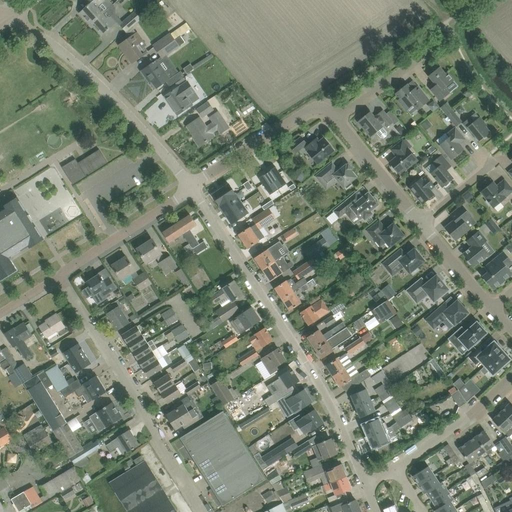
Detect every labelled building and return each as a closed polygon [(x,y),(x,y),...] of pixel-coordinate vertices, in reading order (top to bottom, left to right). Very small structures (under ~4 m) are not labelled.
[(89,25),(92,23),(104,12),(98,6),(105,0),(85,0),(89,4),(80,13),(90,24),(89,25)] [(92,23),(89,25),(92,28),(95,26),(103,35),(117,23),(120,26),(120,25),(126,32),(141,18),(135,11),(122,22),(116,15),(116,8),(113,4),(104,12),(92,23)] [(158,52),(178,37),(191,28),(187,23),(171,34),(170,33),(153,45),(158,52)] [(137,33),(128,39),(119,45),(132,63),(146,53),(142,48),(146,45),(137,33)] [(178,37),(158,52),(162,58),(182,44),(178,37)] [(171,67),(165,72),(156,60),(150,65),(142,71),(146,77),(148,76),(152,81),(151,81),(156,88),(165,82),(176,74),(171,67)] [(194,69),(191,64),(184,69),(187,74),(194,69)] [(431,89),(437,97),(440,101),(450,93),(445,88),(454,80),(447,72),(446,73),(440,67),(438,69),(435,68),(431,71),(431,74),(429,76),(436,85),(431,89)] [(180,87),(180,86),(165,96),(178,114),(192,104),(191,103),(199,98),(188,81),(180,87)] [(418,86),(412,91),(407,84),(403,88),(402,87),(397,91),(398,92),(396,93),(400,99),(398,100),(407,110),(414,105),(418,110),(429,101),(418,86)] [(439,106),(434,100),(428,105),(433,112),(439,106)] [(208,103),(197,110),(202,118),(213,110),(208,103)] [(447,115),(453,110),(448,104),(441,109),(447,115)] [(459,104),(454,108),(459,113),(464,109),(459,104)] [(360,119),(360,120),(358,122),(371,137),(376,132),(381,137),(384,138),(387,136),(387,132),(383,127),(385,125),(387,127),(393,122),(383,110),(375,117),(370,112),(364,117),(363,116),(360,119)] [(447,115),(456,127),(462,121),(453,110),(447,115)] [(211,118),(214,122),(206,127),(200,118),(196,120),(187,126),(195,138),(194,138),(200,146),(214,136),(212,133),(228,122),(222,114),(221,112),(211,118)] [(486,125),(480,117),(474,122),(470,118),(463,124),(471,134),(473,133),(475,136),(474,138),(478,139),(479,141),(483,137),(484,138),(490,134),(489,133),(490,132),(485,126),(486,125)] [(424,129),(430,124),(427,119),(420,125),(424,129)] [(398,126),(398,130),(402,135),(407,131),(401,124),(398,126)] [(450,138),(440,145),(445,152),(451,159),(464,149),(460,144),(466,139),(456,127),(447,134),(450,138)] [(290,146),(295,153),(307,143),(302,137),(290,146)] [(305,147),(308,151),(308,152),(318,164),(334,150),(324,138),(319,142),(317,139),(317,138),(305,147)] [(394,171),(396,171),(399,175),(418,159),(403,141),(392,149),(397,157),(390,163),(392,165),(392,167),(394,171)] [(427,150),(430,154),(435,149),(432,146),(427,150)] [(431,173),(436,179),(442,187),(444,186),(446,186),(449,184),(449,182),(453,178),(447,170),(452,166),(442,155),(433,162),(437,168),(431,173)] [(75,159),(62,167),(73,184),(86,176),(78,163),(75,159)] [(344,187),(345,186),(347,189),(352,184),(350,182),(356,177),(346,165),(338,171),(332,163),(316,176),(324,186),(336,177),(344,187)] [(276,166),(267,172),(279,189),(287,184),(276,166)] [(292,177),(301,183),(307,174),(297,168),(292,177)] [(267,172),(259,178),(271,195),(279,189),(267,172)] [(410,188),(423,203),(434,195),(430,190),(434,187),(435,187),(426,175),(425,176),(426,176),(421,180),(421,179),(410,188)] [(489,206),(492,205),(494,208),(506,197),(511,191),(511,189),(504,180),(497,186),(493,182),(481,192),(487,199),(486,202),(489,206)] [(229,185),(213,195),(219,205),(235,195),(229,185)] [(475,199),(469,191),(463,196),(469,204),(475,199)] [(356,193),(348,199),(334,211),(339,218),(345,213),(355,224),(363,218),(365,220),(373,214),(370,211),(379,205),(377,203),(377,200),(375,197),(372,197),(369,192),(361,198),(356,193)] [(235,195),(219,205),(225,214),(241,204),(235,195)] [(30,248),(44,239),(33,222),(34,221),(29,214),(29,215),(17,197),(3,206),(4,208),(0,210),(0,281),(1,281),(18,271),(10,258),(28,246),(30,248)] [(241,204),(225,214),(231,223),(247,213),(241,204)] [(445,228),(448,231),(455,240),(470,228),(463,220),(469,214),(462,205),(450,215),(455,220),(445,228)] [(248,229),(239,235),(248,248),(257,243),(259,241),(265,237),(259,228),(276,218),(269,207),(263,212),(253,218),(256,224),(250,228),(248,229)] [(189,243),(194,251),(196,254),(208,247),(204,241),(200,244),(190,229),(197,225),(198,227),(203,224),(199,218),(195,221),(190,215),(177,224),(183,234),(189,243)] [(499,227),(492,218),(486,223),(493,232),(499,227)] [(379,221),(371,227),(368,230),(380,246),(386,241),(390,247),(404,235),(394,223),(385,230),(383,227),(384,227),(379,221)] [(169,242),(183,234),(177,224),(163,232),(168,241),(169,242)] [(329,226),(321,232),(324,237),(327,241),(330,246),(339,239),(329,226)] [(293,229),(288,232),(292,237),(297,234),(293,229)] [(479,232),(475,235),(467,241),(472,247),(464,254),(469,259),(468,261),(470,265),(473,264),(474,266),(488,255),(482,247),(487,242),(479,232)] [(324,237),(304,251),(309,259),(330,246),(327,241),(324,237)] [(138,249),(143,257),(147,263),(156,257),(160,263),(166,273),(177,266),(171,256),(165,260),(161,254),(162,254),(158,248),(152,239),(138,249)] [(188,254),(194,251),(189,243),(184,247),(188,254)] [(255,258),(263,269),(275,261),(282,257),(288,252),(284,246),(271,255),(267,249),(255,258)] [(336,253),(340,259),(349,254),(345,247),(336,253)] [(401,249),(393,256),(383,264),(393,275),(404,266),(410,273),(411,272),(413,274),(419,270),(417,267),(425,261),(415,249),(406,255),(401,249)] [(485,268),(489,272),(483,277),(485,279),(484,280),(488,284),(489,283),(493,289),(498,286),(499,287),(505,282),(504,280),(511,273),(506,267),(511,262),(504,252),(485,268)] [(122,279),(130,274),(131,273),(135,280),(141,290),(151,283),(145,273),(139,277),(135,270),(126,256),(113,265),(122,279)] [(275,261),(263,269),(270,281),(283,273),(293,266),(290,261),(287,264),(282,257),(275,261)] [(293,271),(298,279),(318,266),(313,258),(293,271)] [(181,269),(176,272),(185,287),(190,283),(181,269)] [(116,289),(114,286),(109,277),(103,281),(99,274),(87,282),(95,294),(93,296),(98,304),(106,298),(105,296),(116,289)] [(414,284),(406,291),(417,304),(429,294),(438,305),(444,300),(440,296),(441,295),(442,296),(447,292),(446,291),(448,289),(437,276),(427,284),(422,278),(414,284)] [(275,288),(282,299),(294,292),(300,287),(307,282),(304,277),(295,283),(292,278),(286,280),(275,288)] [(313,279),(307,282),(300,287),(303,292),(316,284),(313,279)] [(220,316),(203,327),(207,332),(224,322),(232,317),(240,311),(233,301),(243,295),(234,281),(226,287),(223,289),(224,289),(212,297),(216,303),(219,301),(222,306),(216,311),(220,316)] [(381,290),(389,300),(396,294),(388,284),(381,290)] [(294,292),(282,299),(290,311),(301,303),(294,292)] [(322,299),(318,302),(312,306),(311,306),(301,313),(309,325),(317,319),(330,311),(322,299)] [(397,313),(388,299),(371,310),(381,324),(397,313)] [(330,309),(334,315),(346,307),(342,301),(330,309)] [(450,307),(446,302),(426,320),(434,329),(441,323),(440,322),(447,315),(455,325),(468,313),(467,311),(467,309),(465,307),(463,307),(458,301),(450,307)] [(107,313),(118,331),(129,323),(119,306),(107,313)] [(162,315),(165,320),(176,314),(172,308),(162,315)] [(241,326),(244,330),(249,326),(250,327),(260,320),(252,308),(233,321),(238,328),(241,326)] [(40,326),(46,335),(47,336),(57,330),(60,333),(66,330),(56,314),(50,318),(51,319),(40,326)] [(176,314),(165,320),(168,326),(179,319),(176,314)] [(324,321),(328,326),(336,321),(333,315),(324,321)] [(390,320),(396,329),(403,323),(398,315),(390,320)] [(360,318),(354,322),(358,329),(365,325),(360,318)] [(308,338),(314,348),(339,332),(347,327),(344,321),(336,327),(323,335),(319,330),(308,338)] [(225,322),(216,328),(219,333),(227,328),(228,327),(225,322)] [(448,339),(457,348),(462,355),(469,349),(474,344),(475,345),(480,340),(479,339),(486,333),(483,329),(484,328),(480,323),(478,324),(477,322),(467,332),(462,326),(448,339)] [(5,334),(10,342),(14,348),(17,346),(24,358),(32,353),(24,341),(32,336),(29,331),(24,323),(15,329),(14,328),(5,334)] [(172,332),(175,337),(186,331),(183,325),(172,332)] [(418,325),(412,330),(417,336),(423,331),(418,325)] [(122,335),(128,344),(142,334),(137,326),(122,335)] [(339,332),(314,348),(317,353),(316,353),(319,358),(320,357),(321,358),(333,351),(332,349),(352,335),(347,327),(339,332)] [(256,350),(264,345),(273,340),(265,328),(255,335),(249,339),(256,350)] [(186,331),(175,337),(179,342),(189,336),(186,331)] [(222,342),(226,348),(240,338),(236,332),(222,342)] [(128,344),(133,352),(147,343),(142,334),(128,344)] [(346,347),(350,354),(365,343),(361,337),(346,347)] [(133,352),(138,360),(152,351),(157,348),(152,340),(147,343),(133,352)] [(481,361),(485,366),(502,350),(501,349),(502,348),(498,343),(496,344),(494,342),(486,349),(482,345),(468,357),(476,365),(481,361)] [(77,344),(62,354),(68,364),(83,354),(77,344)] [(178,349),(184,358),(191,354),(185,345),(178,349)] [(1,351),(13,370),(15,369),(19,367),(16,363),(17,362),(7,347),(1,351)] [(0,348),(0,362),(1,361),(10,375),(14,372),(13,370),(1,351),(0,348)] [(138,360),(143,368),(158,359),(162,356),(157,348),(152,351),(138,360)] [(238,359),(242,365),(258,355),(254,349),(238,359)] [(262,360),(255,364),(264,380),(267,378),(277,372),(276,370),(278,369),(276,367),(286,361),(278,349),(270,354),(268,355),(262,359),(262,360)] [(502,350),(485,366),(480,370),(484,375),(489,371),(493,375),(503,366),(505,368),(510,363),(509,361),(510,359),(502,350)] [(326,365),(333,376),(345,368),(353,363),(346,353),(338,358),(326,365)] [(83,354),(68,364),(74,374),(90,365),(83,354)] [(184,358),(184,359),(171,367),(175,372),(187,364),(195,359),(193,357),(191,354),(184,358)] [(158,359),(143,368),(149,377),(163,368),(158,359)] [(345,368),(333,376),(340,387),(351,379),(356,386),(382,368),(378,362),(360,374),(353,363),(345,368)] [(19,367),(15,369),(16,371),(24,383),(34,377),(25,363),(20,366),(19,367)] [(69,385),(57,365),(46,371),(58,391),(61,390),(65,397),(76,391),(79,396),(83,394),(88,402),(97,397),(106,391),(96,376),(88,382),(84,384),(79,387),(75,381),(69,385)] [(295,389),(292,385),(299,381),(291,369),(281,376),(275,380),(277,383),(276,385),(283,397),(295,389)] [(154,383),(161,393),(175,384),(169,374),(154,383)] [(53,431),(67,422),(38,375),(34,377),(24,383),(53,431)] [(234,392),(231,394),(222,378),(211,385),(217,396),(221,401),(223,405),(237,396),(234,392)] [(274,388),(267,378),(264,380),(253,387),(259,398),(274,388)] [(379,395),(387,390),(390,388),(391,390),(395,387),(394,385),(393,386),(388,378),(382,383),(383,384),(375,390),(379,395)] [(175,384),(161,393),(167,403),(182,394),(181,393),(186,391),(189,395),(201,387),(198,382),(186,389),(182,382),(181,382),(180,381),(175,384)] [(465,384),(458,390),(467,402),(475,395),(465,384)] [(351,395),(356,406),(371,400),(366,389),(361,391),(351,395)] [(304,390),(287,401),(295,413),(312,402),(304,390)] [(387,390),(379,395),(383,401),(391,396),(387,390)] [(467,402),(458,390),(457,391),(451,394),(454,399),(459,407),(467,402)] [(393,397),(384,404),(387,408),(396,402),(393,397)] [(192,400),(175,410),(167,415),(175,429),(182,425),(185,430),(201,420),(194,409),(197,407),(192,400)] [(237,400),(226,406),(237,423),(247,417),(237,400)] [(371,400),(356,406),(360,417),(375,411),(371,400)] [(87,426),(93,423),(99,432),(122,417),(121,415),(121,413),(119,411),(118,410),(112,402),(90,417),(91,418),(85,422),(87,426)] [(396,402),(387,408),(397,422),(405,417),(409,413),(406,409),(403,411),(396,402)] [(503,410),(501,411),(511,422),(511,405),(510,403),(508,405),(506,405),(503,408),(503,410)] [(240,425),(236,427),(239,432),(243,430),(271,413),(268,408),(240,425)] [(305,435),(314,428),(323,423),(315,410),(305,416),(303,413),(289,422),(294,430),(300,427),(305,435)] [(223,411),(187,433),(181,438),(223,505),(266,479),(223,411)] [(511,434),(511,422),(501,411),(499,413),(498,413),(494,416),(494,418),(492,420),(510,437),(511,434)] [(5,420),(8,424),(15,419),(13,416),(5,420)] [(383,430),(368,436),(373,447),(388,441),(389,444),(398,439),(395,432),(408,422),(405,417),(397,422),(392,426),(388,428),(383,430)] [(364,425),(368,436),(383,430),(388,428),(385,421),(381,424),(379,419),(373,421),(364,425)] [(0,447),(13,439),(2,422),(0,423),(3,428),(0,429),(0,447)] [(53,431),(70,458),(84,449),(67,422),(53,431)] [(42,425),(34,429),(24,435),(34,452),(52,442),(48,435),(42,425)] [(110,451),(115,448),(116,448),(118,447),(123,454),(132,449),(133,449),(135,448),(135,447),(139,444),(130,430),(121,436),(119,437),(119,438),(112,442),(106,445),(110,451)] [(476,436),(486,451),(488,454),(492,452),(489,449),(495,445),(490,438),(484,430),(476,436)] [(476,436),(468,442),(478,457),(486,451),(476,436)] [(500,441),(502,445),(510,456),(511,454),(511,444),(506,436),(500,441)] [(307,441),(299,446),(293,437),(262,457),(259,452),(254,455),(262,469),(267,466),(292,450),(296,457),(312,447),(307,441)] [(310,460),(313,468),(320,465),(318,461),(324,459),(327,457),(337,454),(331,439),(321,443),(318,444),(313,446),(316,454),(316,455),(317,458),(310,460)] [(478,457),(468,442),(459,448),(467,459),(469,463),(465,466),(471,475),(476,472),(472,466),(475,464),(473,460),(478,457)] [(506,464),(506,465),(511,460),(511,458),(510,456),(502,445),(497,448),(500,452),(498,454),(503,460),(506,464)] [(84,449),(70,458),(78,469),(90,462),(85,455),(89,453),(86,448),(84,449)] [(63,461),(58,451),(42,460),(48,470),(63,461)] [(456,454),(451,458),(446,461),(449,465),(454,462),(459,458),(456,454)] [(177,511),(145,460),(145,461),(142,455),(134,460),(137,465),(129,471),(110,482),(128,511),(177,511)] [(419,485),(434,475),(439,472),(433,463),(413,476),(419,485)] [(321,478),(324,485),(331,483),(346,476),(347,475),(345,469),(343,470),(341,465),(320,474),(319,472),(323,470),(321,465),(320,465),(313,468),(303,472),(304,472),(305,476),(306,477),(308,483),(321,478)] [(419,485),(424,493),(442,482),(439,483),(434,475),(419,485)] [(493,475),(482,482),(485,488),(496,480),(493,475)] [(333,488),(336,494),(351,488),(346,476),(331,483),(324,485),(322,486),(324,491),(333,488)] [(280,496),(283,503),(288,501),(288,500),(292,498),(287,486),(284,488),(281,481),(272,485),(280,496)] [(427,492),(432,500),(448,491),(442,482),(424,493),(424,494),(427,492)] [(472,488),(471,488),(475,493),(480,490),(477,485),(472,488)] [(61,492),(65,499),(76,493),(72,486),(61,492)] [(275,498),(270,490),(262,495),(268,503),(275,498)] [(24,491),(20,494),(12,499),(19,511),(31,504),(24,491)] [(435,510),(435,511),(453,499),(448,491),(432,500),(438,509),(435,510)] [(283,503),(287,511),(291,511),(293,511),(291,509),(310,501),(306,493),(288,501),(283,503)] [(328,498),(330,504),(338,501),(336,494),(328,498)] [(360,511),(356,500),(350,502),(348,497),(338,501),(330,504),(327,505),(329,511),(360,511)] [(435,511),(436,511),(451,511),(456,509),(451,501),(453,499),(435,511)] [(511,511),(511,502),(511,500),(494,508),(495,511),(511,511)] [(287,511),(283,503),(265,511),(287,511)]
